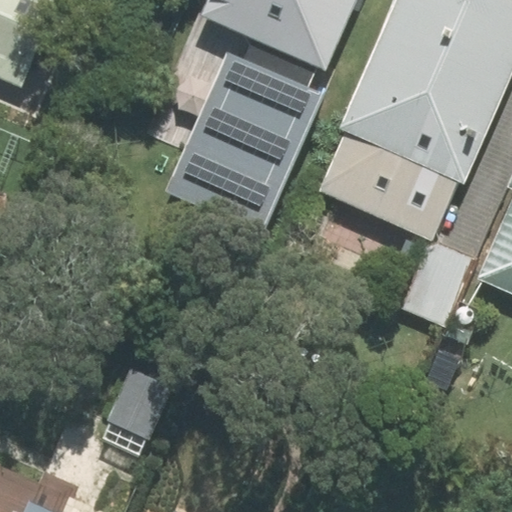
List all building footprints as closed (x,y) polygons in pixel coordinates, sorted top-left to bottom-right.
[(0,0),(0,87),(23,97),(62,6),(48,0),(0,0)] [(208,0),(206,6),(220,12),(211,33),(323,84),(360,0),(208,0)] [(456,191),(462,194),(511,80),(511,7),(494,0),(393,0),(334,137),(342,141),(318,197),(432,247),(456,191)] [(323,98),(224,56),(160,203),(259,245),(323,98)] [(511,169),(500,199),(507,202),(472,283),(511,300),(511,169)] [(445,333),(478,260),(436,240),(402,313),(445,333)]
